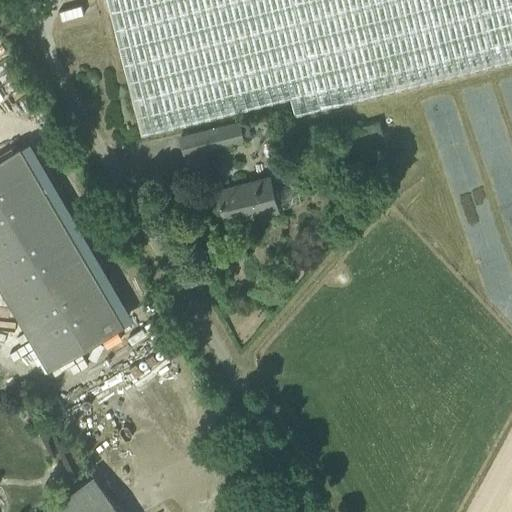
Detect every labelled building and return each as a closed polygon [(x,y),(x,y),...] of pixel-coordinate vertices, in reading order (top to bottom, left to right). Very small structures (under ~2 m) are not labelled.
[(511,0),(108,0),(142,133),(291,95),(295,113),(511,58),(511,0)] [(2,67),(0,68),(0,81),(8,77),(2,67)] [(0,83),(0,96),(15,87),(9,78),(0,83)] [(0,112),(23,100),(17,89),(0,97),(0,112)] [(239,121),(180,137),(186,157),(245,143),(239,121)] [(21,147),(0,158),(0,283),(49,367),(124,323),(21,147)] [(249,212),(250,217),(278,210),(269,177),(218,190),(226,222),(227,222),(226,217),(249,212)] [(121,511),(95,476),(45,511),(121,511)]
